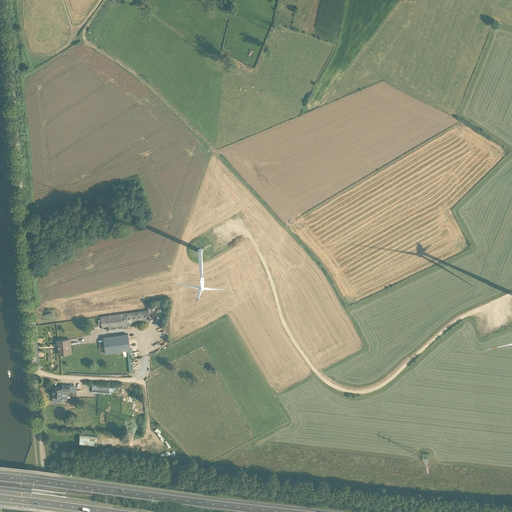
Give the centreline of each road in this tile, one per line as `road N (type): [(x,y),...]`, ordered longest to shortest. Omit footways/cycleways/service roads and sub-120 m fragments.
road 1 (track): [(214,233),(237,229),(256,240),(282,319),(310,366),(344,388),(377,386),(444,326),(511,293)]
road 2 (unclassified): [(6,0),(35,370)]
road 3 (motorway): [(329,511),(0,473)]
road 4 (motorway): [(0,495),(145,511)]
road 5 (unclassified): [(35,370),(46,511)]
